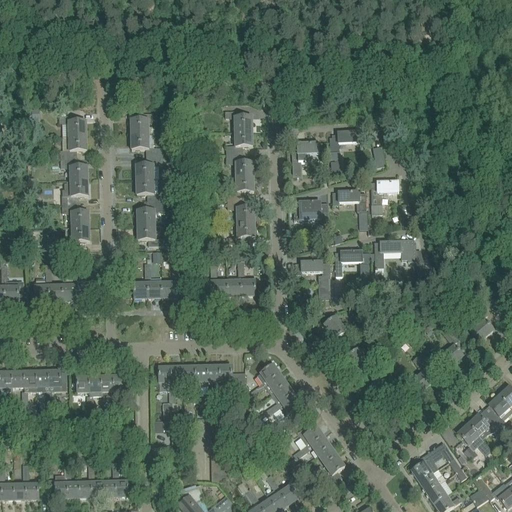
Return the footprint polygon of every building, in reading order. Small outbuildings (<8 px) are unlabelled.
[(39,112),(29,112),(29,121),(40,121),(39,112)] [(242,114),(226,114),(226,120),(235,121),(236,135),(252,134),(251,120),(252,120),(242,120),(242,114)] [(142,122),(131,123),(132,123),(132,129),(132,137),(150,137),(150,124),(158,122),(157,116),(141,116),(142,122)] [(76,124),(76,118),(60,119),(60,125),(69,125),(70,139),(86,139),(85,124),(86,124),(76,124)] [(252,149),(252,134),(236,135),(236,149),(227,149),(227,156),(243,155),(243,149),(253,149),(252,149)] [(332,140),(330,141),(330,155),(330,156),(330,163),(335,163),(335,164),(331,165),(332,180),(342,180),(341,164),(338,164),(338,163),(341,163),(340,155),(339,155),(338,148),(338,147),(338,146),(338,145),(349,145),(359,144),(359,145),(360,145),(359,135),(338,136),(338,137),(332,137),(332,140)] [(132,152),(146,152),(146,158),(163,157),(163,151),(154,151),(150,150),(150,137),(132,137),(133,146),(133,152),(132,152)] [(86,153),(86,139),(70,139),(70,153),(61,154),(61,160),(67,160),(77,159),(77,154),(87,153),(86,153)] [(306,156),(319,155),(319,145),(298,146),(298,148),(292,148),(293,180),(302,180),(301,164),(306,164),(306,156)] [(370,172),(375,171),(386,168),(382,151),(372,153),(374,163),(370,164),(369,167),(370,172)] [(243,160),(227,160),(227,166),(236,167),(236,180),(253,180),(253,172),(253,166),(254,166),(254,165),(243,165),(243,160)] [(147,168),(136,168),(136,169),(137,169),(137,175),(138,183),(154,183),(154,182),(159,182),(159,168),(163,168),(163,162),(147,162),(147,168)] [(77,170),(77,164),(61,164),(62,171),(71,170),(71,185),(87,184),(87,170),(88,170),(88,169),(77,170)] [(253,194),(253,180),(236,180),(237,194),(228,195),(228,201),(234,201),(244,201),(244,195),(254,195),(254,194),(253,194)] [(138,197),(137,197),(137,198),(148,197),(148,203),(164,203),(164,198),(155,197),(154,183),(138,183),(138,191),(138,197)] [(88,198),(87,184),(71,185),(67,184),(67,186),(65,186),(65,193),(62,193),(62,200),(62,206),(79,205),(78,199),(89,199),(89,198),(88,198)] [(399,185),(372,186),(372,217),(382,216),(382,195),(398,194),(398,195),(399,195),(399,185)] [(339,197),(333,197),(333,207),(333,208),(339,208),(339,206),(357,205),(357,215),(360,215),(367,215),(367,195),(360,195),(339,195),(339,197)] [(244,211),(244,205),(228,206),(228,212),(237,212),(237,226),(254,225),(254,211),(255,211),(244,211)] [(300,205),(293,205),(294,224),(301,223),(301,225),(321,224),(321,237),(321,245),(321,246),(329,246),(329,231),(329,215),(328,206),(321,206),(321,205),(300,205)] [(138,214),(137,214),(138,214),(139,228),(155,228),(155,215),(165,214),(164,207),(148,208),(148,213),(138,214)] [(409,207),(400,209),(403,221),(412,219),(409,207)] [(79,209),(63,210),(63,216),(72,216),(73,230),(89,230),(88,215),(89,215),(79,215),(79,209)] [(254,240),(254,225),(237,226),(238,240),(228,240),(229,247),(235,247),(245,246),(245,241),(255,240),(254,240)] [(139,243),(138,243),(149,243),(149,249),(165,248),(165,242),(155,241),(155,228),(139,228),(139,243)] [(89,244),(89,230),(73,230),(73,244),(64,245),(64,251),(80,250),(80,245),(90,244),(89,244)] [(400,245),(375,246),(375,256),(375,262),(375,271),(384,271),(383,256),(402,255),(402,263),(408,263),(408,265),(415,265),(417,265),(416,253),(416,248),(414,248),(414,243),(400,243),(400,245)] [(341,257),(335,257),(336,266),(336,267),(336,273),(336,280),(342,279),(342,266),(361,265),(361,268),(362,291),(365,291),(365,294),(371,293),(371,291),(371,290),(371,268),(371,266),(371,265),(371,262),(370,256),(362,256),(362,255),(341,255),(341,257)] [(76,265),(88,264),(88,256),(76,257),(76,265)] [(302,267),(296,267),(296,278),(302,277),(302,276),(320,275),(322,275),(323,275),(323,279),(320,279),(320,303),(325,303),(330,303),(331,303),(331,276),(330,273),(330,267),(330,266),(323,266),(323,264),(301,265),(302,267)] [(424,264),(416,266),(419,278),(427,276),(424,264)] [(238,279),(228,279),(228,284),(228,299),(242,298),(241,284),(241,280),(239,280),(238,279)] [(241,280),(241,284),(242,298),(255,298),(255,299),(256,299),(255,284),(255,279),(254,279),(254,280),(244,280),(241,280)] [(74,282),(63,283),(63,289),(63,303),(77,303),(77,288),(76,284),(74,284),(74,282)] [(215,299),(228,299),(228,284),(214,285),(215,299)] [(8,285),(4,286),(5,291),(5,304),(19,304),(19,305),(19,295),(23,295),(23,285),(8,285)] [(46,285),(35,285),(35,289),(35,295),(36,305),(36,304),(50,303),(49,289),(49,285),(46,285)] [(180,285),(176,286),(176,300),(189,300),(190,301),(190,285),(180,285)] [(201,300),(201,299),(215,299),(214,285),(200,285),(201,300)] [(135,302),(135,301),(149,301),(148,286),(134,287),(135,302)] [(149,301),(162,300),(162,286),(148,286),(149,301)] [(162,300),(176,300),(175,286),(162,286),(162,300)] [(90,288),(77,288),(77,303),(90,302),(90,303),(91,303),(91,288),(90,288)] [(63,289),(49,289),(50,303),(63,303),(63,289)] [(334,307),(347,304),(345,297),(332,301),(334,307)] [(483,322),(488,318),(480,308),(476,311),(483,322)] [(336,342),(344,336),(346,335),(341,328),(336,320),(325,327),(336,342)] [(480,344),(493,333),(485,323),(471,335),(480,344)] [(351,338),(363,329),(359,324),(348,333),(351,338)] [(453,347),(457,343),(448,332),(444,336),(453,347)] [(449,370),(463,359),(455,349),(441,361),(449,370)] [(358,374),(366,368),(369,367),(358,352),(348,359),(358,374)] [(374,370),(385,362),(381,357),(370,365),(374,370)] [(418,359),(414,362),(421,372),(423,374),(427,370),(426,368),(418,359)] [(273,368),(257,379),(263,387),(264,389),(268,387),(280,378),(273,369),(274,368),(273,368)] [(220,389),(217,389),(218,397),(223,396),(223,389),(227,389),(227,385),(231,385),(232,385),(232,389),(239,389),(239,376),(232,376),(232,369),(232,370),(230,370),(220,370),(220,385),(220,389)] [(216,370),(208,371),(208,385),(217,385),(220,385),(220,370),(216,370)] [(160,371),(159,371),(159,386),(160,389),(160,394),(169,394),(169,390),(171,390),(171,371),(160,372),(160,371)] [(171,390),(169,390),(169,394),(169,398),(175,398),(175,390),(178,390),(178,386),(184,386),(184,371),(174,371),(171,371),(171,390)] [(188,371),(184,371),(184,386),(188,386),(196,385),(196,371),(188,371)] [(196,389),(193,389),(193,397),(199,397),(199,389),(208,389),(208,385),(208,371),(202,371),(196,371),(196,385),(196,389)] [(49,394),(46,394),(47,402),(52,402),(52,394),(67,394),(67,384),(61,384),(61,374),(61,375),(49,376),(49,394)] [(419,396),(433,385),(424,375),(411,386),(419,396)] [(13,395),(13,391),(13,376),(1,377),(1,391),(1,395),(13,395)] [(13,391),(25,391),(25,376),(13,376),(13,391)] [(25,394),(22,395),(22,402),(28,402),(28,394),(37,394),(37,390),(37,376),(25,376),(25,391),(25,394)] [(37,394),(46,394),(49,394),(49,376),(37,376),(37,390),(37,394)] [(263,387),(257,391),(260,396),(266,391),(271,399),(287,388),(280,378),(268,387),(264,389),(263,387)] [(126,389),(126,379),(126,380),(114,380),(114,395),(114,399),(111,399),(111,407),(117,407),(117,399),(126,399),(126,403),(132,403),(132,389),(126,389)] [(78,381),(78,380),(77,380),(78,396),(90,395),(90,381),(78,381)] [(114,380),(102,381),(102,399),(111,399),(114,399),(114,380)] [(90,399),(87,399),(87,407),(93,407),(93,399),(102,399),(102,381),(90,381),(90,395),(90,399)] [(387,393),(380,383),(370,390),(380,405),(392,397),(395,401),(407,393),(401,385),(400,384),(387,393)] [(287,388),(271,399),(277,406),(278,409),(282,406),(294,398),(287,388)] [(510,410),(511,408),(511,392),(510,389),(499,399),(510,410)] [(257,391),(250,395),(253,400),(260,396),(257,391)] [(169,406),(164,406),(164,413),(164,424),(164,433),(172,433),(172,429),(171,414),(171,413),(173,413),(173,406),(175,406),(175,398),(169,398),(169,406)] [(277,406),(270,411),(274,415),(273,416),(279,424),(285,419),(286,419),(289,417),(294,413),(301,408),(302,408),(301,407),(300,408),(294,398),(282,406),(278,409),(277,406)] [(489,408),(499,420),(504,416),(508,420),(511,416),(511,412),(510,410),(499,399),(489,408)] [(270,411),(264,415),(265,417),(266,418),(267,420),(274,415),(270,411)] [(266,418),(255,426),(257,429),(268,421),(267,420),(266,418)] [(479,418),(468,427),(479,439),(482,443),(487,438),(494,435),(499,430),(496,426),(491,421),(486,426),(479,418)] [(498,424),(496,426),(499,430),(501,432),(502,433),(506,430),(508,428),(504,424),(501,421),(498,424)] [(484,444),(479,439),(468,427),(467,428),(465,427),(462,430),(463,432),(458,437),(465,444),(469,448),(470,450),(471,450),(474,453),(484,444)] [(56,430),(56,428),(51,428),(51,437),(71,437),(71,430),(56,430)] [(305,430),(298,436),(301,440),(306,449),(308,451),(312,448),(323,440),(322,438),(316,430),(317,430),(317,429),(309,435),(305,430)] [(269,447),(282,439),(277,432),(265,441),(269,447)] [(323,440),(312,448),(315,452),(319,458),(330,450),(323,440)] [(264,441),(258,445),(261,450),(267,446),(264,441)] [(424,465),(412,474),(419,485),(433,476),(439,472),(431,461),(442,454),(441,453),(447,449),(444,445),(439,449),(421,461),(424,465)] [(301,452),(300,453),(303,458),(310,453),(309,452),(308,451),(306,449),(301,452)] [(447,449),(441,453),(442,454),(449,465),(455,461),(447,449)] [(330,450),(319,458),(326,468),(335,462),(337,460),(331,451),(330,450)] [(472,462),(477,457),(474,453),(471,450),(470,450),(465,454),(472,462)] [(300,453),(293,458),(297,462),(303,458),(300,453)] [(461,458),(458,461),(462,467),(466,463),(461,458)] [(335,462),(326,468),(327,469),(328,471),(333,477),(332,478),(327,481),(332,488),(342,481),(338,475),(345,470),(345,469),(344,470),(339,463),(337,460),(335,462)] [(456,476),(462,472),(455,461),(449,465),(456,476)] [(252,463),(247,466),(250,472),(255,468),(252,463)] [(320,468),(314,473),(317,477),(324,473),(320,468)] [(492,471),(490,474),(498,485),(501,482),(492,471)] [(461,483),(467,480),(462,472),(456,476),(461,483)] [(314,473),(307,477),(310,482),(317,477),(314,473)] [(55,482),(48,483),(48,495),(56,495),(56,502),(56,501),(64,501),(66,501),(68,501),(68,486),(68,483),(71,483),(71,474),(64,475),(64,478),(64,482),(55,482)] [(433,476),(419,485),(426,496),(440,487),(446,483),(442,478),(436,482),(433,476)] [(268,480),(266,481),(271,488),(276,485),(271,478),(268,480)] [(481,481),(477,484),(481,489),(481,490),(491,503),(495,500),(497,502),(498,501),(499,502),(501,505),(506,511),(508,511),(511,509),(511,496),(509,493),(505,488),(504,487),(493,495),(486,486),(485,486),(481,481)] [(280,491),(277,492),(288,508),(292,505),(298,501),(298,502),(299,502),(293,494),(298,490),(296,487),(293,482),(281,490),(280,491)] [(440,487),(426,496),(428,498),(429,500),(434,507),(447,498),(452,494),(445,483),(440,487)] [(92,500),(104,500),(104,485),(92,486),(92,500)] [(104,500),(117,499),(116,485),(104,485),(104,500)] [(129,500),(129,485),(116,485),(117,499),(128,499),(128,500),(129,500)] [(276,485),(271,488),(274,493),(275,494),(277,492),(280,491),(276,485)] [(80,486),(68,486),(68,501),(80,501),(80,486)] [(80,501),(92,500),(92,486),(80,486),(80,501)] [(15,502),(27,502),(26,487),(14,488),(15,502)] [(39,503),(39,493),(39,487),(26,487),(27,502),(39,502),(39,503)] [(3,503),(15,502),(14,488),(2,488),(3,503)] [(196,489),(177,495),(182,500),(183,499),(186,503),(179,509),(181,511),(200,511),(196,507),(199,505),(204,501),(200,488),(196,490),(196,489)] [(251,491),(246,494),(251,501),(255,498),(251,491)] [(482,491),(470,499),(473,504),(485,497),(482,491)] [(274,493),(267,498),(275,511),(281,511),(288,508),(277,492),(275,494),(274,493)] [(485,497),(473,504),(477,510),(489,502),(485,497)] [(226,498),(214,508),(217,511),(222,511),(231,505),(226,498)] [(255,498),(251,501),(255,508),(257,506),(260,505),(259,503),(255,498)] [(260,505),(257,506),(261,511),(275,511),(267,498),(259,503),(260,505)] [(451,504),(447,498),(434,507),(437,511),(450,511),(461,505),(458,500),(451,504)]
